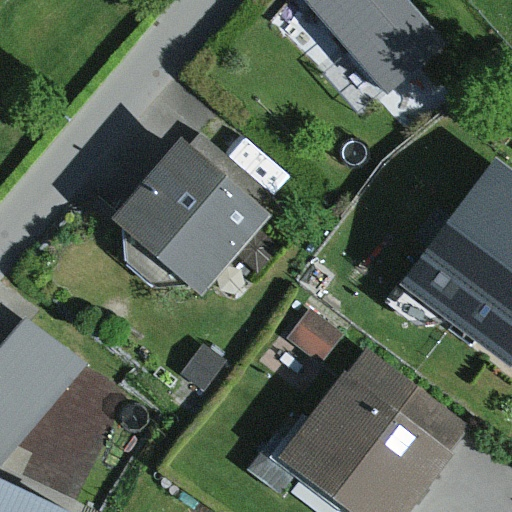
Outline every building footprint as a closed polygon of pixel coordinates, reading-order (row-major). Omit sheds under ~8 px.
[(291,0),(380,93),(435,40),(396,0),(291,0)] [(165,136),(99,214),(118,229),(119,262),(148,287),(182,284),(193,293),(259,215),(165,136)] [(511,174),(485,154),(393,277),(396,280),(381,300),(412,324),(441,317),(500,361),(511,345),(511,174)] [(308,308),(285,339),(317,364),(341,333),(308,308)] [(19,315),(0,339),(0,454),(80,361),(19,315)] [(199,343),(176,373),(201,391),(223,361),(199,343)] [(361,345),(342,370),(447,450),(466,424),(361,345)] [(336,366),(268,455),(344,511),(400,511),(447,450),(342,370),(336,366)] [(59,511),(0,483),(0,511),(59,511)]
